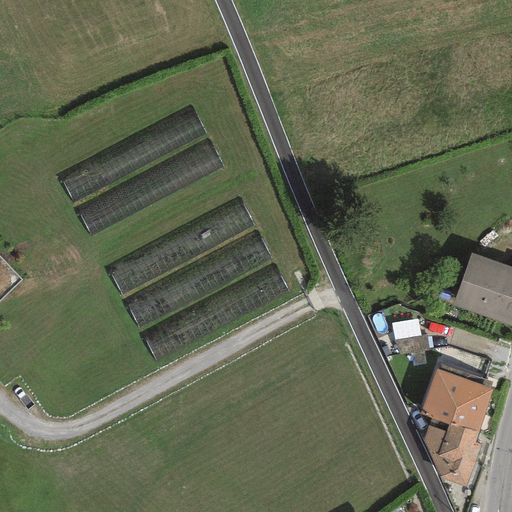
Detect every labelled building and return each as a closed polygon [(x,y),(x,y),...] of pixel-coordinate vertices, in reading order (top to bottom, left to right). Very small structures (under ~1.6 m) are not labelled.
[(224,170),(210,138),(208,139),(195,110),(59,167),(85,229),(224,170)] [(121,289),(250,218),(238,197),(109,267),(121,289)] [(262,237),(236,246),(243,267),(269,259),(262,237)] [(511,322),(511,263),(470,248),(450,299),(511,322)] [(150,297),(134,296),(133,319),(149,319),(150,297)] [(462,480),(495,384),(434,363),(417,413),(435,419),(419,466),(462,480)]
